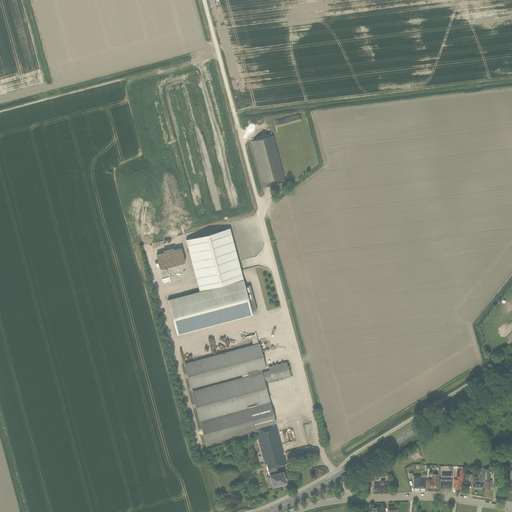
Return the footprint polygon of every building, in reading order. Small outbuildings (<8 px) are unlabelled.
[(301,120),(299,114),(275,120),(276,127),(301,120)] [(285,181),(273,134),(251,140),(263,186),(285,181)] [(200,291),(243,279),(230,228),(186,240),(200,291)] [(157,251),(160,266),(170,264),(168,257),(172,256),(170,250),(164,252),(164,254),(162,254),(162,251),(157,251)] [(250,285),(245,286),(243,279),(200,291),(168,299),(177,335),(253,314),(252,311),(256,310),(250,285)] [(185,363),(191,388),(241,374),(242,377),(192,390),(207,444),(256,430),(265,464),(267,463),(270,475),(267,476),(270,486),(273,485),(285,482),(283,472),(278,473),(276,467),(287,464),(275,423),(276,423),(270,402),(265,382),(290,375),(287,362),(269,367),(270,370),(262,372),(261,369),(266,368),(259,343),(185,363)] [(188,356),(187,349),(180,350),(181,357),(188,356)] [(408,454),(409,457),(420,451),(418,448),(408,454)] [(457,467),(457,475),(457,479),(454,479),(454,486),(455,486),(455,488),(460,488),(460,484),(462,484),(462,479),(463,467),(457,467)] [(492,468),(485,468),(483,468),(483,479),(484,479),(484,487),(486,487),(486,489),(491,489),(491,487),(492,487),(492,480),(489,480),(489,479),(490,479),(491,474),(492,474),(492,468)] [(368,472),(369,481),(373,481),(373,479),(374,479),(374,477),(377,477),(377,472),(368,472)] [(414,487),(425,488),(426,487),(426,479),(420,479),(421,475),(413,475),(413,473),(410,473),(409,478),(414,478),(414,487)] [(474,480),(474,488),(482,489),(483,473),(479,473),(479,480),(474,480)] [(433,474),(432,479),(428,479),(428,488),(439,488),(439,474),(433,474)] [(390,489),(389,482),(385,482),(384,479),(380,480),(381,482),(374,483),(374,491),(383,490),(383,489),(390,489)] [(441,488),(452,488),(452,480),(441,480),(441,488)]
